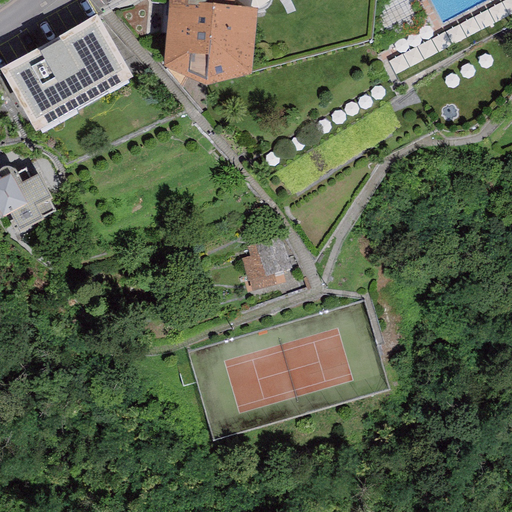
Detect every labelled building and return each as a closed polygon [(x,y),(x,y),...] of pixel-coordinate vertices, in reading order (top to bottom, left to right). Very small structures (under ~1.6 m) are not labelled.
[(168,0),(162,66),(208,87),(250,75),(257,8),(233,5),(233,0),(168,0)] [(93,31),(3,81),(32,133),(122,82),(93,31)] [(445,36),(395,62),(400,76),(453,51),(445,36)] [(2,185),(0,187),(0,198),(8,213),(14,211),(23,232),(61,212),(56,204),(55,196),(45,178),(37,181),(31,171),(23,173),(17,169),(10,169),(4,173),(1,177),(2,185)] [(230,266),(217,275),(222,295),(262,283),(252,252),(230,257),(230,266)]
